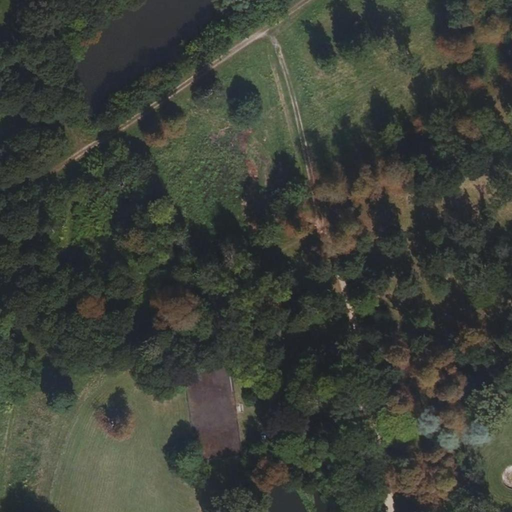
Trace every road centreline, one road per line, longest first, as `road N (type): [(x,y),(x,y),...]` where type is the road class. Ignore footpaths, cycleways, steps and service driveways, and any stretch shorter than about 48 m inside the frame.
road 1 (track): [(387,511),(371,408),(267,26)]
road 2 (track): [(306,0),(43,177),(0,192)]
